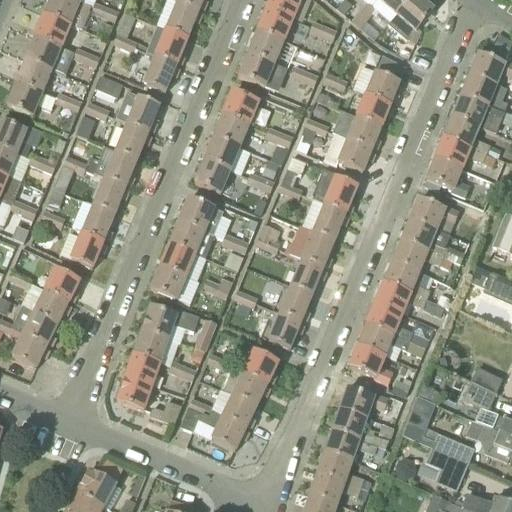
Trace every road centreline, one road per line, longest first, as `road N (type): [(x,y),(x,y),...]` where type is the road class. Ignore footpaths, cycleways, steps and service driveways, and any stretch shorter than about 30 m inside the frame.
road 1 (residential): [(476,0),(255,511)]
road 2 (residential): [(245,0),(69,423)]
road 3 (residential): [(246,511),(213,483),(69,423)]
